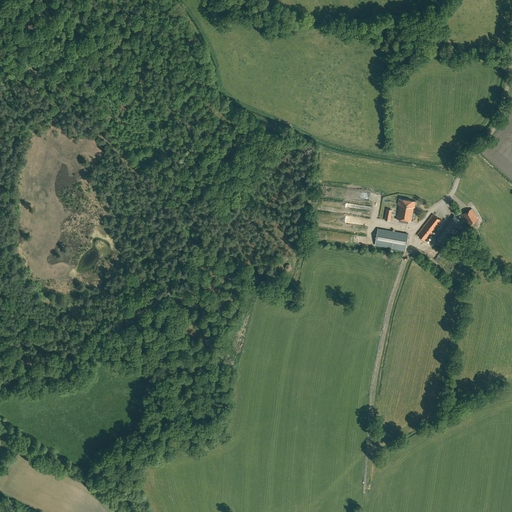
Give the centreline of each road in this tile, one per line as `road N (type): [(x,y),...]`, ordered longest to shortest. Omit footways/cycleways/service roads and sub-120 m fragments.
road 1 (track): [(363,506),(373,390),(411,245)]
road 2 (unclassified): [(511,52),(466,50),(369,23),(318,23)]
